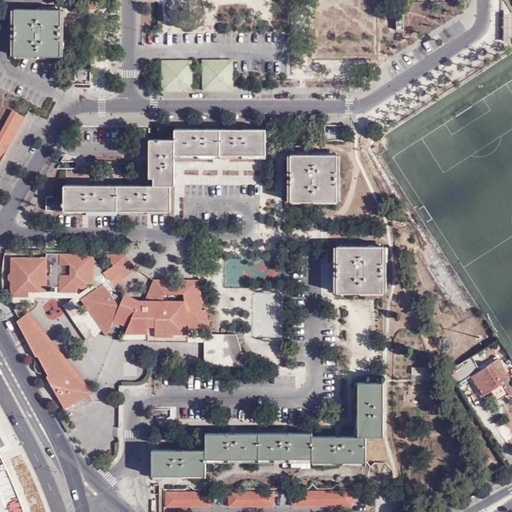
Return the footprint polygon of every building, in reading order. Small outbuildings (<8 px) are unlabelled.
[(61,9),(14,9),(14,54),(60,54),(61,31),(61,9)] [(191,59),(161,59),(161,88),(192,88),(191,59)] [(232,59),(202,59),(202,88),(232,88),(232,59)] [(89,71),(82,74),(85,82),(92,80),(89,71)] [(0,133),(0,161),(7,150),(26,116),(14,109),(0,133)] [(199,128),(175,128),(175,138),(175,157),(223,157),(223,128),(199,128)] [(223,128),(223,157),(247,157),(268,157),(268,128),(223,128)] [(175,138),(148,138),(148,158),(148,177),(155,177),(155,184),(172,184),(175,183),(175,157),(175,138)] [(336,154),(291,154),(291,175),(291,199),(336,200),(336,154)] [(155,184),(118,185),(118,213),(147,214),(172,213),(172,184),(155,184)] [(118,185),(65,185),(65,196),(65,209),(66,214),(86,214),(118,213),(118,185)] [(65,196),(47,196),(47,209),(65,209),(65,196)] [(382,245),(336,246),(336,271),(336,290),(382,290),(382,245)] [(11,282),(11,297),(29,297),(28,292),(47,292),(47,288),(59,288),(59,293),(78,287),(79,287),(80,288),(80,289),(82,289),(83,289),(84,289),(85,288),(87,287),(87,284),(94,284),(97,288),(81,299),(104,333),(106,337),(113,321),(128,327),(125,335),(148,334),(149,334),(149,328),(155,328),(155,338),(174,337),(174,335),(188,335),(190,335),(190,329),(211,329),(206,310),(203,310),(201,304),(204,303),(198,280),(153,279),(145,300),(140,300),(125,294),(122,300),(113,286),(137,270),(128,255),(106,255),(95,262),(95,255),(47,254),(47,258),(11,257),(11,272),(8,275),(8,280),(11,282)] [(253,265),(235,264),(234,285),(255,286),(255,274),(252,274),(253,265)] [(72,298),(63,305),(90,344),(104,333),(81,299),(97,288),(94,284),(87,284),(87,287),(85,288),(84,289),(83,289),(82,289),(80,289),(80,288),(79,287),(78,293),(72,298)] [(78,287),(59,293),(59,288),(47,288),(47,292),(28,292),(29,297),(11,297),(10,302),(34,303),(34,297),(72,298),(78,293),(79,287),(78,287)] [(256,292),(256,336),(283,336),(283,292),(256,292)] [(29,312),(26,314),(91,396),(94,393),(29,312)] [(26,314),(17,321),(36,357),(38,356),(48,375),(47,376),(65,410),(91,396),(26,314)] [(188,337),(188,335),(174,335),(174,337),(155,338),(155,328),(149,328),(149,334),(148,334),(148,342),(188,342),(188,337)] [(236,367),(227,334),(212,334),(212,337),(204,337),(205,342),(205,367),(236,367)] [(237,335),(227,334),(236,367),(247,367),(237,335)] [(498,355),(504,350),(497,340),(491,345),(498,355)] [(450,371),(459,386),(473,377),(484,395),(501,384),(509,395),(511,393),(511,379),(499,358),(480,370),(472,356),(450,371)] [(413,380),(428,379),(427,365),(412,366),(413,380)] [(356,420),(356,438),(369,437),(382,437),(382,383),(356,383),(356,420)] [(206,449),(206,461),(261,460),(261,435),(234,435),(206,436),(206,449)] [(288,435),(261,435),(261,460),(315,461),(315,438),(315,435),(288,435)] [(340,438),(315,438),(315,461),(315,465),(369,464),(369,437),(356,438),(340,438)] [(206,449),(152,448),(152,474),(179,475),(206,475),(206,461),(206,449)] [(21,511),(8,469),(0,451),(0,511),(21,511)] [(212,491),(166,492),(166,507),(212,507),(212,491)] [(274,491),(229,491),(229,507),(274,506),(274,491)] [(352,491),(292,491),(292,506),(353,506),(352,491)]
